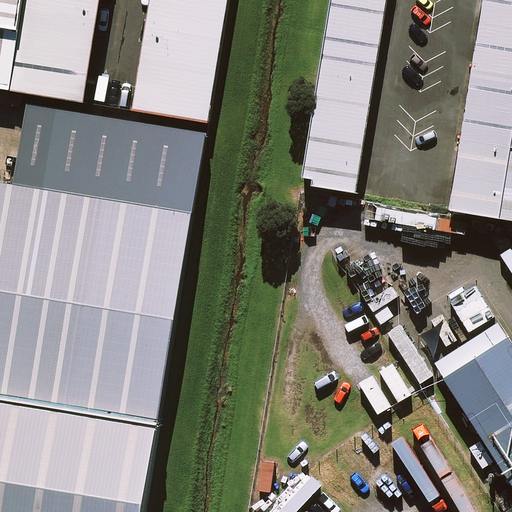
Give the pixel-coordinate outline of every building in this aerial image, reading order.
[(0,0),(0,85),(11,87),(23,0),(0,0)] [(95,0),(23,0),(11,87),(81,97),(95,0)] [(146,0),(132,104),(214,115),(229,0),(146,0)] [(382,0),(334,0),(309,181),(356,188),(382,0)] [(511,0),(480,0),(451,209),(511,217),(511,0)] [(206,124),(31,94),(17,180),(191,210),(206,124)] [(0,394),(155,421),(191,210),(0,177),(0,394)] [(511,347),(502,333),(440,374),(511,483),(511,347)] [(0,511),(139,511),(155,421),(0,394),(0,511)]
